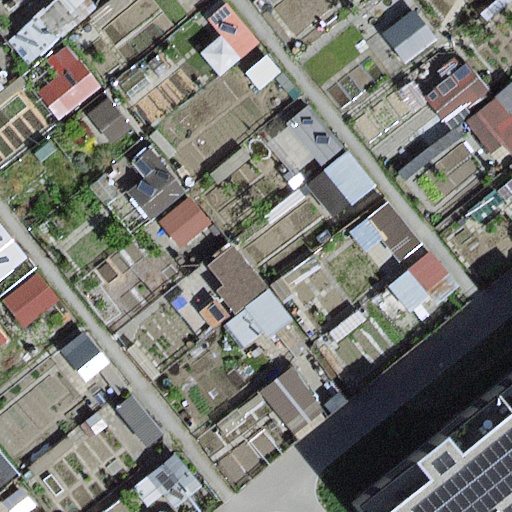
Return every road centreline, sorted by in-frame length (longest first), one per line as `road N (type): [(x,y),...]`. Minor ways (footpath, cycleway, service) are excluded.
road 1 (track): [(245,0),(496,308)]
road 2 (track): [(0,200),(245,510)]
